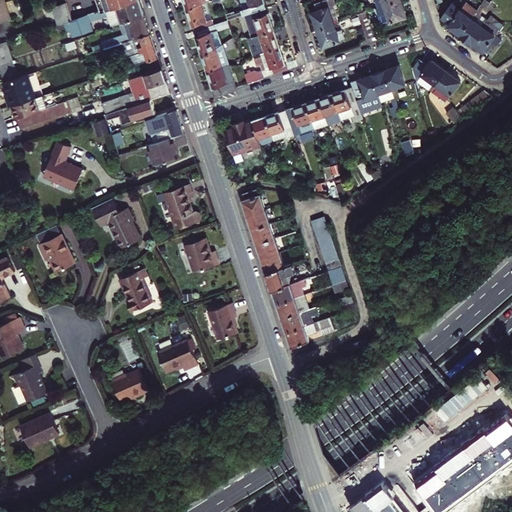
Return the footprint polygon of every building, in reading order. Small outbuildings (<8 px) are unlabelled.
[(0,0),(0,24),(10,21),(3,0),(0,0)] [(123,24),(145,16),(143,9),(139,0),(137,0),(109,9),(100,12),(72,21),(72,22),(68,23),(71,32),(73,39),(94,32),(93,30),(91,23),(107,18),(110,26),(111,28),(113,28),(119,25),(123,24)] [(100,0),(96,0),(100,12),(109,9),(106,2),(102,3),(100,0)] [(100,0),(102,3),(106,2),(109,9),(137,0),(100,0)] [(208,0),(184,0),(185,1),(187,8),(207,1),(209,1),(208,0)] [(264,0),(241,0),(246,13),(267,6),(264,0)] [(315,18),(318,29),(343,21),(336,0),(323,0),(315,3),(317,11),(313,12),(315,18)] [(370,2),(357,7),(358,11),(366,9),(379,4),(393,0),(371,0),(369,1),(370,2)] [(404,7),(401,0),(393,0),(379,4),(382,14),(385,22),(406,14),(404,7)] [(207,1),(187,8),(192,23),(194,30),(215,23),(207,1)] [(454,29),(461,35),(477,14),(477,13),(465,3),(460,10),(452,4),(442,18),(451,25),(450,26),(454,29)] [(72,21),(66,4),(53,8),(58,26),(62,25),(68,23),(72,22),(72,21)] [(382,14),(379,4),(366,9),(369,19),(382,14)] [(246,13),(253,34),(274,28),(271,18),(267,6),(246,13)] [(369,19),(366,9),(358,11),(363,26),(370,23),(369,19)] [(226,13),(228,19),(236,16),(234,11),(226,13)] [(472,43),(483,27),(486,24),(491,23),(477,14),(461,35),(467,39),(472,43)] [(148,27),(145,16),(123,24),(127,35),(122,37),(102,44),(104,50),(123,44),(151,36),(148,27)] [(202,53),(221,46),(225,43),(221,28),(230,25),(228,19),(215,23),(194,30),(199,44),(202,53)] [(336,27),(344,24),(343,21),(318,29),(321,38),(324,46),(340,41),(340,40),(343,39),(340,31),(337,31),(336,27)] [(370,23),(363,26),(367,38),(380,34),(376,21),(370,23)] [(68,23),(62,25),(65,34),(71,32),(68,23)] [(483,27),(472,43),(479,47),(484,51),(485,49),(491,54),(499,42),(493,38),(497,33),(495,31),(493,34),(489,31),(493,25),(491,23),(486,24),(483,27)] [(495,31),(497,33),(499,30),(493,25),(489,31),(493,34),(495,31)] [(274,28),(253,34),(259,51),(280,44),(277,37),(274,28)] [(259,51),(253,34),(248,35),(255,55),(259,51)] [(134,67),(159,59),(155,48),(151,36),(123,44),(125,50),(128,59),(131,58),(134,67)] [(13,63),(6,43),(0,45),(0,67),(12,63),(13,63)] [(205,62),(208,69),(229,62),(232,62),(225,43),(221,46),(202,53),(205,62)] [(125,50),(123,44),(104,50),(106,56),(125,50)] [(283,54),(280,44),(259,51),(260,54),(264,68),(271,65),(285,60),(283,54)] [(261,69),(264,68),(260,54),(253,57),(256,65),(259,63),(261,69)] [(433,57),(430,62),(423,57),(415,69),(419,81),(430,90),(435,83),(438,86),(440,83),(444,86),(439,92),(447,97),(461,77),(454,72),(442,63),(433,57)] [(288,68),(285,60),(271,65),(274,73),(288,68)] [(240,86),(232,62),(229,62),(208,69),(212,81),(216,94),(240,86)] [(393,65),(386,67),(393,85),(406,80),(400,62),(393,65)] [(0,67),(0,72),(4,84),(18,79),(12,63),(0,67)] [(402,111),(393,85),(386,67),(380,69),(373,72),(383,99),(389,97),(395,113),(402,111)] [(257,70),(256,69),(246,72),(249,82),(264,77),(262,70),(260,70),(259,70),(257,70)] [(105,117),(151,101),(170,95),(168,88),(164,76),(163,71),(128,82),(132,94),(101,105),(105,117)] [(353,83),(363,112),(385,104),(383,99),(373,72),(364,75),(352,79),(353,83)] [(9,108),(11,108),(35,100),(27,76),(18,79),(4,84),(8,96),(9,99),(6,99),(9,108)] [(343,87),(333,91),(342,117),(350,114),(351,116),(363,112),(353,83),(343,87)] [(452,105),(444,111),(452,121),(489,94),(484,90),(455,110),(452,105)] [(342,117),(333,91),(327,93),(320,95),(329,121),(342,117)] [(329,121),(320,95),(312,98),(307,100),(316,126),(329,121)] [(16,120),(39,113),(46,110),(42,97),(35,100),(11,108),(13,113),(16,120)] [(316,126),(307,100),(298,103),(286,107),(295,133),(316,126)] [(154,110),(151,101),(105,117),(107,122),(120,118),(122,127),(155,116),(154,110)] [(71,114),(67,103),(46,110),(39,113),(16,120),(19,132),(71,114)] [(276,111),(266,114),(275,140),(295,133),(286,107),(276,111)] [(154,145),(183,135),(180,124),(176,112),(146,122),(154,145)] [(275,140),(266,114),(260,116),(253,119),(262,145),(275,140)] [(236,154),(262,145),(253,119),(246,121),(245,119),(239,121),(234,123),(235,125),(227,128),(236,154)] [(116,149),(123,147),(119,135),(112,137),(116,149)] [(175,149),(187,145),(183,135),(154,145),(148,147),(155,167),(179,159),(177,154),(175,149)] [(416,148),(411,136),(404,139),(408,151),(416,148)] [(43,178),(74,191),(82,171),(64,163),(70,149),(58,143),(48,166),(43,178)] [(382,167),(374,173),(376,177),(384,172),(382,167)] [(188,199),(193,198),(190,186),(164,195),(177,231),(200,223),(201,220),(199,215),(196,213),(193,214),(191,206),(188,199)] [(245,197),(257,193),(255,187),(243,191),(245,197)] [(266,260),(282,248),(263,191),(257,193),(245,197),(248,205),(251,214),(254,224),(259,238),(264,253),(266,260)] [(120,213),(113,199),(108,202),(92,210),(100,228),(109,224),(114,236),(121,250),(141,240),(133,224),(134,223),(128,210),(120,213)] [(312,218),(332,267),(345,263),(326,212),(312,218)] [(74,266),(57,226),(36,236),(40,246),(39,246),(46,262),(49,261),(52,267),(55,274),(74,266)] [(209,249),(206,239),(185,247),(195,275),(219,266),(215,253),(211,254),(209,249)] [(276,287),(294,281),(293,277),(295,276),(293,272),(300,271),(296,259),(287,262),(282,248),(266,260),(272,276),(276,287)] [(17,276),(9,260),(0,263),(0,304),(11,300),(6,290),(3,282),(17,276)] [(332,267),(337,282),(351,277),(345,263),(332,267)] [(147,278),(145,273),(121,283),(127,296),(129,302),(126,303),(131,313),(152,303),(142,281),(147,278)] [(279,295),(281,303),(308,293),(306,286),(312,284),(310,275),(294,281),(276,287),(279,295)] [(351,277),(337,282),(340,289),(353,284),(351,277)] [(346,303),(358,298),(356,291),(343,296),(346,303)] [(286,317),(313,307),(308,293),(281,303),(283,308),(286,317)] [(320,304),(313,307),(286,317),(290,327),(291,331),(319,321),(316,314),(323,312),(320,304)] [(237,318),(232,305),(209,313),(219,341),(238,334),(235,326),(233,320),(237,318)] [(319,321),(291,331),(293,337),(296,345),(314,338),(312,331),(326,326),(328,332),(340,327),(335,315),(319,321)] [(25,332),(19,319),(18,320),(16,317),(5,321),(7,325),(0,327),(0,353),(3,359),(24,350),(19,340),(17,341),(17,339),(16,337),(25,332)] [(198,366),(188,342),(158,355),(166,374),(177,369),(182,367),(184,371),(198,366)] [(42,374),(34,357),(21,362),(25,372),(14,377),(19,388),(21,387),(28,403),(48,395),(41,380),(39,375),(42,374)] [(149,393),(139,371),(111,383),(120,403),(130,399),(134,397),(135,399),(149,393)] [(59,436),(50,415),(20,428),(29,449),(52,439),(59,436)] [(418,461),(445,497),(462,484),(430,441),(422,447),(427,454),(418,461)] [(407,442),(368,459),(376,477),(415,459),(407,442)] [(335,482),(356,511),(378,511),(360,485),(374,475),(365,462),(335,482)]
